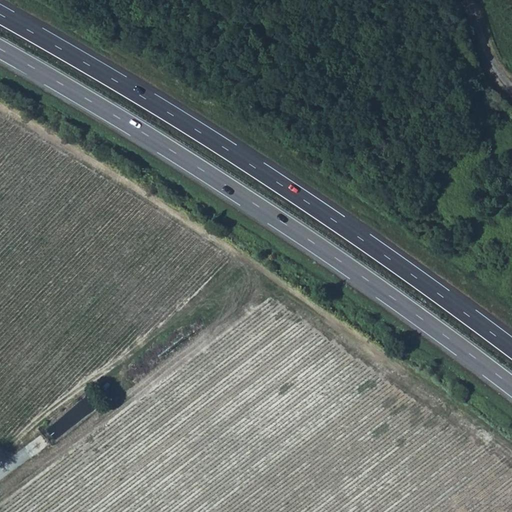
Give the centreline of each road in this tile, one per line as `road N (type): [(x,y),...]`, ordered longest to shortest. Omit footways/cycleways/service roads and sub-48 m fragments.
road 1 (trunk): [(0,48),(306,237),(511,386)]
road 2 (trunk): [(511,348),(296,194),(0,14)]
